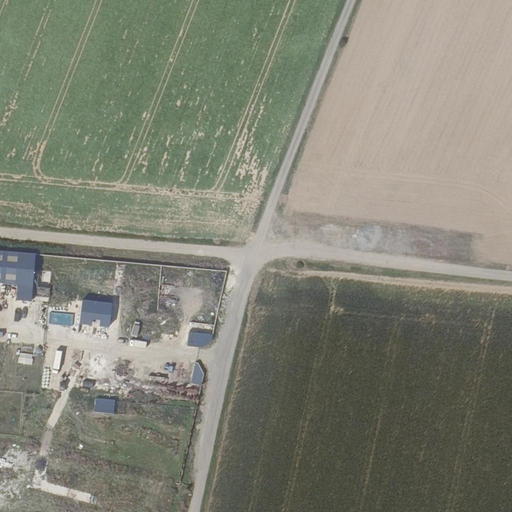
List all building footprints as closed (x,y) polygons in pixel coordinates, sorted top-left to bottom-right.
[(296,234),(297,227),(278,224),(277,230),(296,234)] [(35,256),(0,253),(0,285),(32,288),(35,256)] [(82,299),(81,324),(112,326),(113,301),(82,299)] [(131,333),(136,334),(139,321),(134,320),(131,333)] [(190,322),(187,345),(211,348),(213,325),(190,322)] [(19,350),(19,363),(32,364),(33,351),(19,350)] [(95,398),(94,412),(115,413),(116,399),(95,398)] [(1,443),(0,446),(0,511),(169,511),(176,473),(1,443)]
